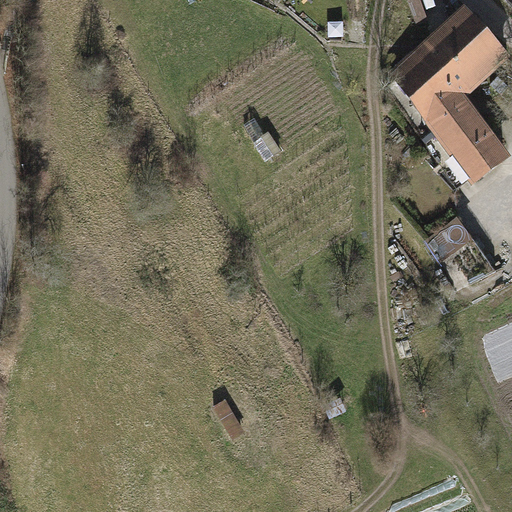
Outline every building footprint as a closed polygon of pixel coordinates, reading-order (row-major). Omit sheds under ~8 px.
[(511,0),(503,0),(511,9),(511,0)] [(472,190),(511,161),(468,100),(511,60),(465,10),(390,75),(472,190)] [(452,217),(421,242),(438,262),(468,237),(452,217)] [(226,401),(214,409),(235,441),(247,433),(226,401)] [(411,511),(431,511),(426,503),(411,511)]
